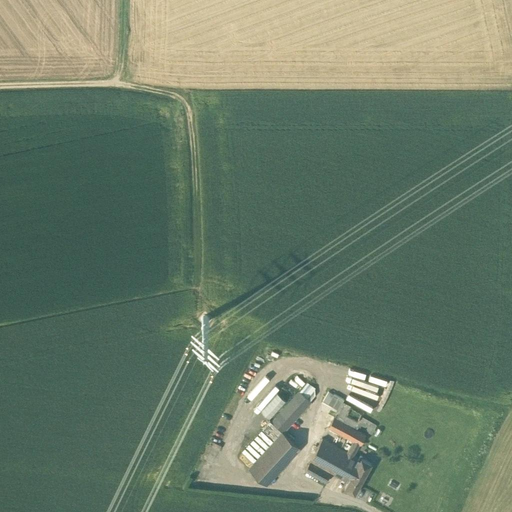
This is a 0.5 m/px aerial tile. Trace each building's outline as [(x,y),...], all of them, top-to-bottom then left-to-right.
[(300,356),(296,361),(317,378),(321,373),(300,356)] [(287,360),(262,372),(265,377),(289,366),(287,360)] [(313,398),(300,388),(274,417),(287,427),(313,398)] [(278,391),(261,409),(271,418),(287,400),(278,391)] [(349,446),(325,432),(307,470),(332,485),(336,472),(346,477),(343,486),(355,492),(374,455),(357,448),(361,439),(368,442),(378,420),(343,400),(331,424),(354,436),(349,446)] [(302,442),(287,427),(254,464),(270,478),(302,442)] [(196,468),(196,477),(228,478),(228,468),(196,468)]
